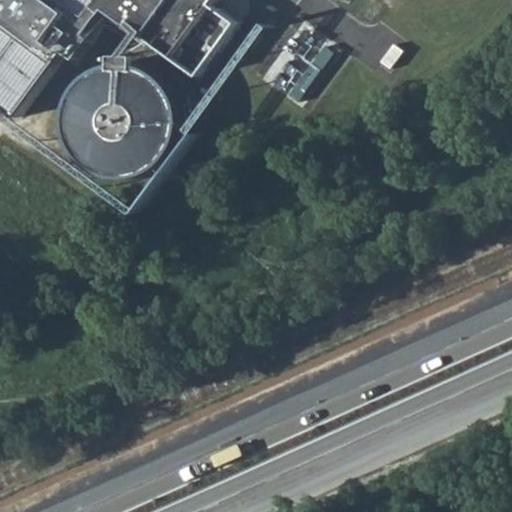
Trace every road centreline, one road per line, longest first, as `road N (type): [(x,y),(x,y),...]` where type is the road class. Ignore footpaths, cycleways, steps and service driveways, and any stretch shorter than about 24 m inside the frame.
road 1 (primary): [(511,321),(90,511)]
road 2 (primary): [(198,511),(511,371)]
